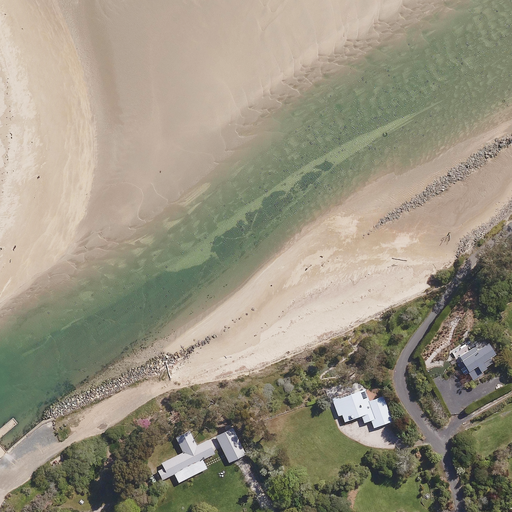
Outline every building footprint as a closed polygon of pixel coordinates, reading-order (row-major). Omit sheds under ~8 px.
[(461,368),(459,369),(463,375),(467,372),(472,380),(480,375),(478,372),(491,363),(487,357),(493,353),(486,342),(476,349),(470,340),(451,352),(461,368)] [(371,411),(363,388),(331,399),(337,416),(341,414),(343,421),(360,415),(362,422),(370,419),(373,427),(384,423),(377,408),(371,411)] [(245,453),(231,426),(214,435),(228,462),(245,453)] [(195,445),(187,430),(174,436),(181,452),(159,462),(162,467),(156,470),(160,479),(172,473),(177,482),(205,468),(201,459),(218,451),(211,437),(195,445)] [(249,467),(242,471),(251,489),(258,486),(249,467)]
